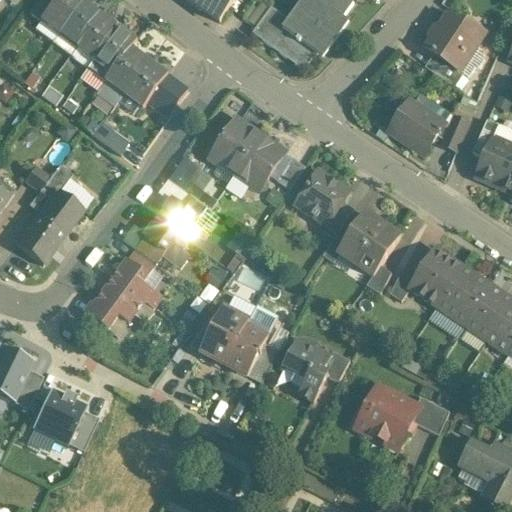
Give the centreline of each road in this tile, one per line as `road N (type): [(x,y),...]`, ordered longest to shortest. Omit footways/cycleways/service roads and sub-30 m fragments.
road 1 (residential): [(238,62),(72,284),(38,308)]
road 2 (residential): [(38,308),(61,349),(299,474)]
road 3 (tertiary): [(317,116),(511,249)]
road 4 (residential): [(317,116),(417,0)]
